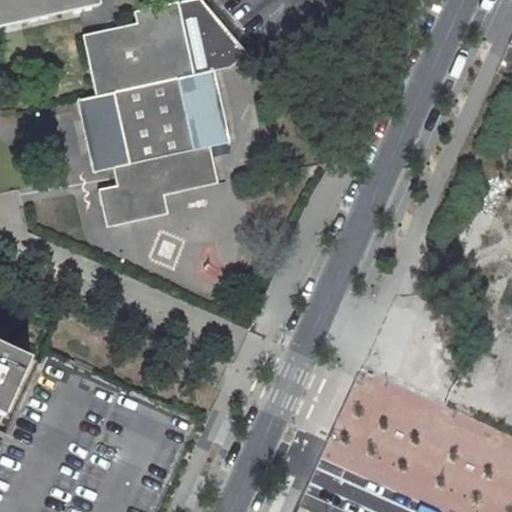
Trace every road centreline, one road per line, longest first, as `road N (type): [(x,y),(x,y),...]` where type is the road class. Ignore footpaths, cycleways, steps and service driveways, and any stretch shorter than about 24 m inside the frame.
road 1 (primary): [(455,0),(251,449)]
road 2 (residential): [(251,449),(392,511)]
